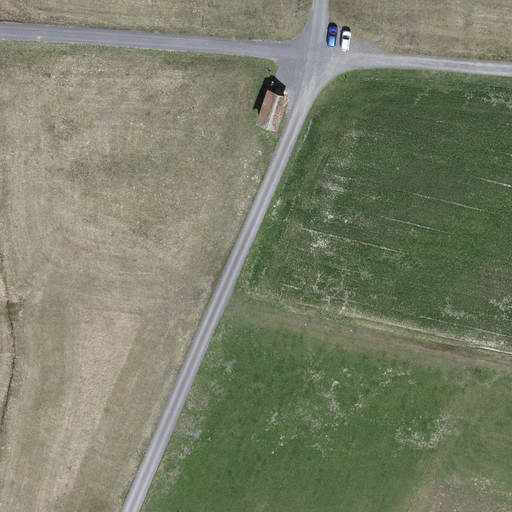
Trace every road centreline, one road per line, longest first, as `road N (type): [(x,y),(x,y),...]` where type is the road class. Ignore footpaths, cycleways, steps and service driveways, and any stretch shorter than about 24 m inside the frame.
road 1 (track): [(317,60),(282,171),(137,511)]
road 2 (track): [(0,38),(317,60),(322,0)]
road 3 (track): [(225,306),(511,367)]
road 4 (track): [(317,60),(511,71)]
